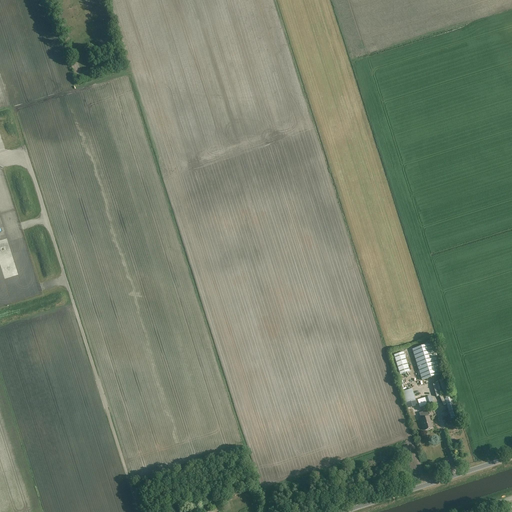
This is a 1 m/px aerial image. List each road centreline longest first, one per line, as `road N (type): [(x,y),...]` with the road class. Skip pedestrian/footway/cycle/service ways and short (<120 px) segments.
road 1 (unclassified): [(138,511),(26,154),(6,160),(0,138)]
road 2 (tertiary): [(341,511),(511,457)]
